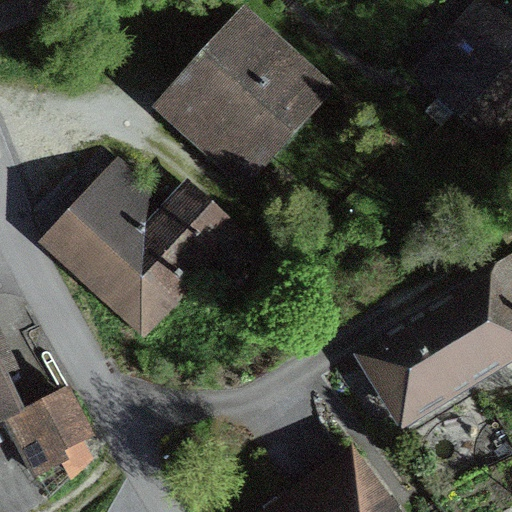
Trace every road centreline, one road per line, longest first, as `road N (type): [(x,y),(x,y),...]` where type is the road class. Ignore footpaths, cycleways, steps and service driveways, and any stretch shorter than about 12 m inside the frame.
road 1 (unknown): [(116,418),(249,399),(511,237)]
road 2 (residential): [(172,511),(53,307),(0,183)]
